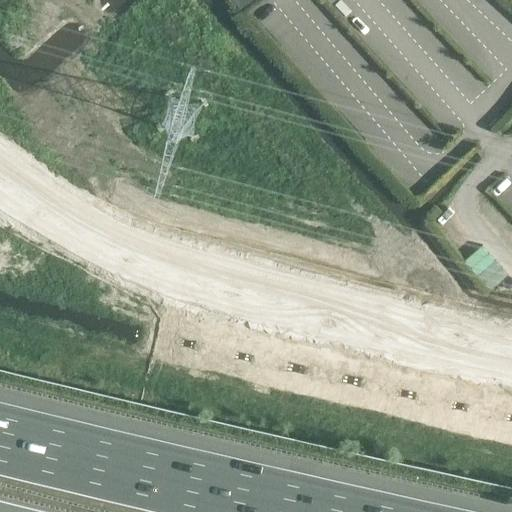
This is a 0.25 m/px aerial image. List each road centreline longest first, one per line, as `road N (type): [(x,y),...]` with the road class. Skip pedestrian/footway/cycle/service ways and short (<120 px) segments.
road 1 (secondary): [(511,353),(119,248),(0,182)]
road 2 (motorway): [(299,511),(0,443)]
road 3 (unknown): [(474,120),(505,82),(506,66),(440,0)]
